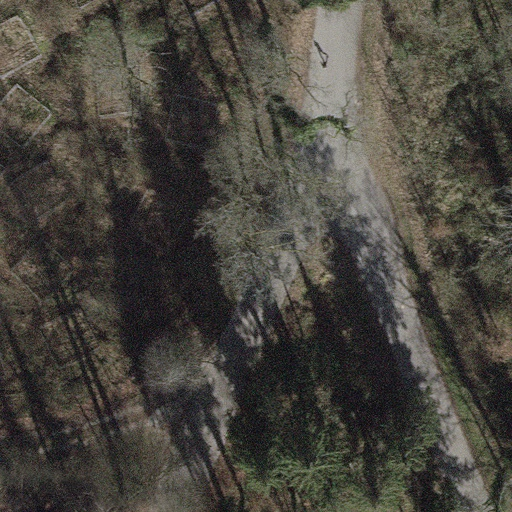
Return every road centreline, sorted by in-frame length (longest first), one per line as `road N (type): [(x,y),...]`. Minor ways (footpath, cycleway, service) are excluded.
road 1 (unclassified): [(487,511),(336,150)]
road 2 (unclassified): [(205,511),(336,150)]
road 3 (unclassified): [(336,150),(350,0)]
